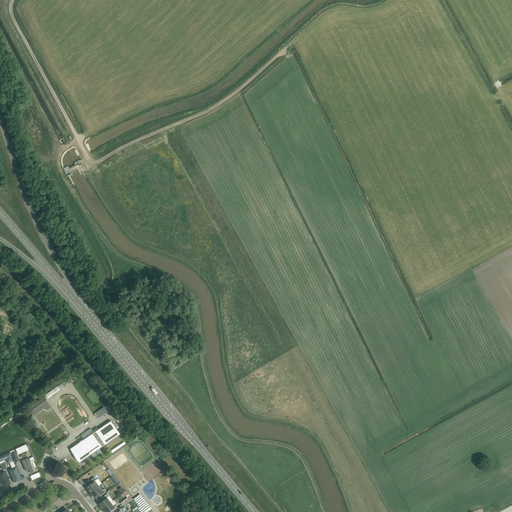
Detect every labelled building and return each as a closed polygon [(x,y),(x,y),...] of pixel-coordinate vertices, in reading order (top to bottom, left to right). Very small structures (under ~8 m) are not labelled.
[(66,386),(63,382),(45,396),(48,399),(66,386)] [(49,405),(43,397),(27,408),(33,416),(49,405)] [(125,425),(110,405),(106,407),(106,406),(95,413),(99,419),(109,411),(121,428),(125,425)] [(119,435),(110,422),(94,433),(93,432),(77,445),(70,450),(76,460),(79,463),(119,435)] [(21,461),(27,475),(34,472),(29,458),(21,461)] [(21,478),(16,467),(7,471),(10,478),(14,476),(16,481),(21,478)] [(3,474),(0,475),(0,478),(5,489),(9,487),(3,474)] [(89,492),(98,485),(95,480),(96,479),(94,477),(89,481),(91,483),(86,487),(89,492)] [(98,485),(89,492),(93,497),(99,493),(100,495),(105,492),(104,489),(102,490),(98,485)] [(125,506),(134,499),(127,491),(124,493),(128,498),(122,503),(125,506)] [(102,509),(103,508),(110,502),(106,498),(109,496),(107,493),(102,497),(104,500),(98,504),(102,509)] [(134,500),(139,506),(144,503),(138,496),(134,500)] [(147,501),(139,507),(142,510),(149,504),(147,501)] [(110,502),(103,508),(102,509),(104,511),(107,511),(116,505),(115,503),(112,505),(110,502)]
